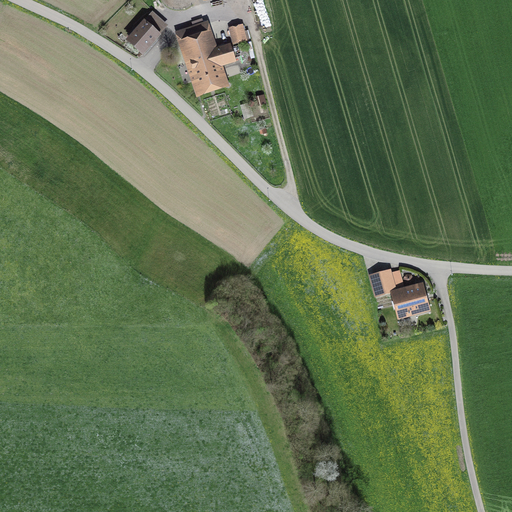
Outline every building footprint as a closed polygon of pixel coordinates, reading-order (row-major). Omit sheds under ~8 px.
[(142,24),(142,23),(128,39),(142,51),(164,26),(151,14),(142,24)] [(216,48),(217,51),(212,52),(203,25),(181,32),(200,90),(222,83),(214,61),(220,59),(221,62),(233,58),(228,44),(216,48)] [(242,26),(230,29),(233,43),(246,40),(242,26)] [(384,275),(371,279),(375,295),(388,292),(384,275)] [(420,286),(394,293),(401,317),(427,310),(420,286)]
